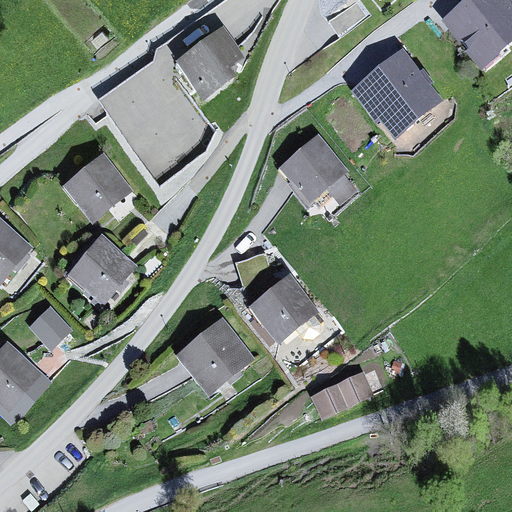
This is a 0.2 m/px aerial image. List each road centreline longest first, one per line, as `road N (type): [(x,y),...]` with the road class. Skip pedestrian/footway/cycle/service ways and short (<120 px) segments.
road 1 (residential): [(302,0),(235,199),(177,294),(102,392),(0,486)]
road 2 (unclassified): [(120,511),(280,448),(511,375)]
road 3 (residential): [(213,0),(84,99)]
